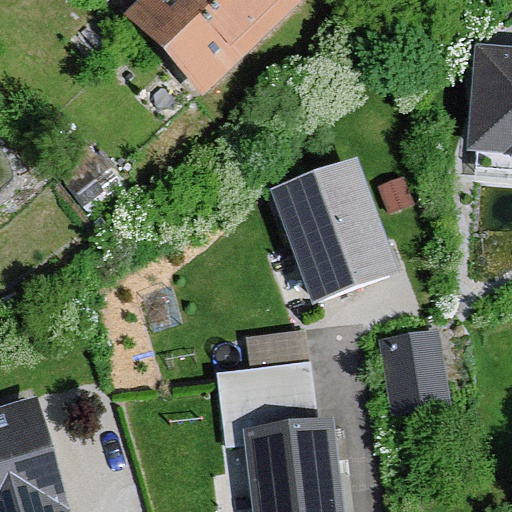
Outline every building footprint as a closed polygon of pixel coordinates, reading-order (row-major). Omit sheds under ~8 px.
[(151,0),(125,27),(204,105),(309,0),(151,0)] [(511,43),(462,40),(453,166),(511,170),(511,43)] [(318,320),(404,289),(363,175),(277,206),(318,320)] [(456,421),(445,345),(387,354),(398,429),(456,421)] [(0,511),(71,511),(37,397),(0,407),(0,511)] [(362,511),(357,452),(263,461),(268,511),(362,511)]
